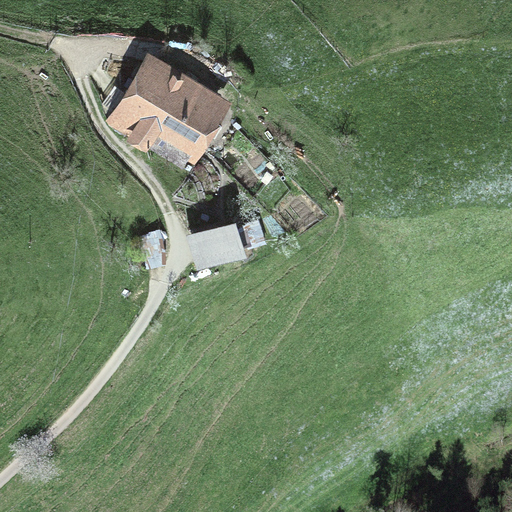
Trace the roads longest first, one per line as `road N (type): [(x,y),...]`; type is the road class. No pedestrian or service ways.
road 1 (track): [(0,478),(69,414),(142,318),(172,236),(168,206),(108,135),(73,49),(0,28)]
road 2 (track): [(73,49),(190,61),(258,98),(276,98),(404,56),(511,46)]
